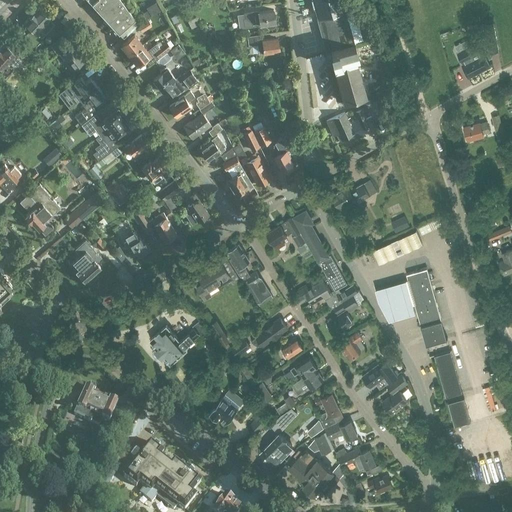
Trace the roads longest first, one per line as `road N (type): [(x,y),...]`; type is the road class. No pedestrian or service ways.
road 1 (residential): [(432,491),(436,454),(425,401),(318,206),(313,181)]
road 2 (residential): [(239,221),(306,329),(432,491)]
road 3 (secondary): [(295,511),(80,325)]
road 4 (residential): [(239,221),(65,0)]
road 5 (unclassified): [(511,358),(429,115)]
road 6 (residential): [(80,325),(39,433),(30,511)]
road 7 (residential): [(239,221),(80,325)]
road 8 (residential): [(291,0),(313,181)]
road 9 (residential): [(313,181),(429,115)]
road 10 (secondary): [(80,325),(0,232)]
road 11 (track): [(425,117),(393,0)]
